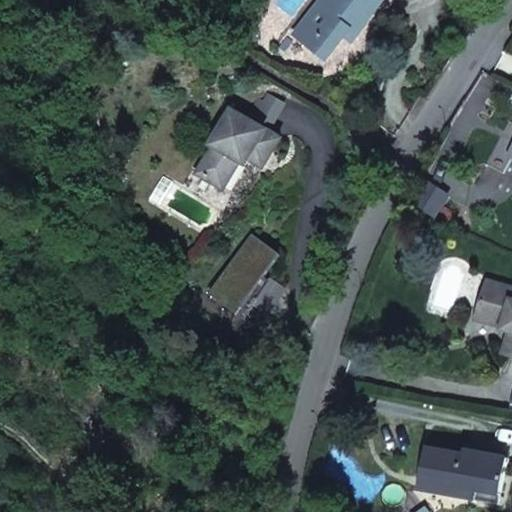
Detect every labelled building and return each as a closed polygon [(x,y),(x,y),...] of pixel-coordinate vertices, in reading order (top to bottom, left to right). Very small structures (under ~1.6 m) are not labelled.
[(324,0),(297,36),(319,52),(327,40),(338,48),(347,37),(351,32),(358,38),(385,0),(335,0),(333,3),(329,0),(324,0)] [(347,37),(354,42),(358,38),(351,32),(347,37)] [(319,52),(329,60),(338,48),(327,40),(319,52)] [(215,147),(199,174),(225,190),(241,163),(246,166),(247,167),(251,160),(266,168),(283,140),(233,111),(213,146),(215,147)] [(511,123),(510,123),(496,148),(487,165),(504,174),(511,158),(511,123)] [(511,288),(488,282),(480,312),(507,320),(505,328),(505,330),(511,333),(505,354),(511,356),(511,288)] [(477,320),(505,328),(507,320),(480,312),(477,320)] [(427,448),(423,476),(455,482),(455,486),(459,489),(462,489),(466,488),(468,484),(474,485),(477,487),(477,491),(476,501),(500,505),(509,458),(466,451),(465,456),(427,448)] [(423,476),(421,489),(476,501),(477,491),(477,487),(474,485),(468,484),(466,488),(462,489),(459,489),(455,486),(455,482),(423,476)]
